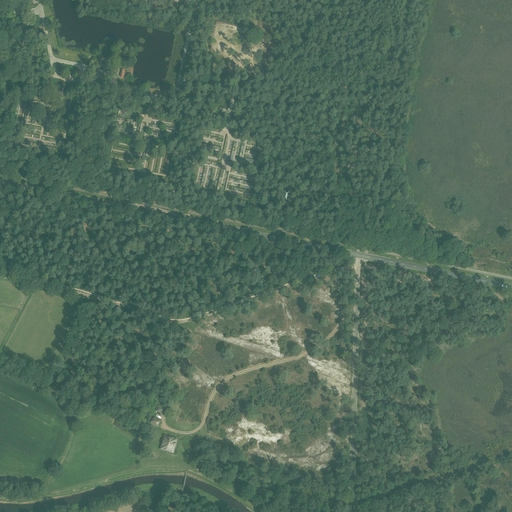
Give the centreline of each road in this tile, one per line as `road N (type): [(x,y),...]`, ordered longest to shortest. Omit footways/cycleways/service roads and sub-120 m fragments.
road 1 (track): [(357,262),(179,322),(0,278)]
road 2 (secondary): [(357,254),(0,182)]
road 3 (unknown): [(412,0),(407,53),(400,71),(384,73),(380,117),(391,182),(413,232),(511,264)]
road 4 (track): [(186,472),(130,469),(47,480),(65,456),(73,413),(55,392),(0,364)]
road 5 (unclassified): [(351,511),(357,254)]
road 6 (secondary): [(511,287),(357,254)]
road 7 (track): [(352,500),(241,487),(235,496)]
